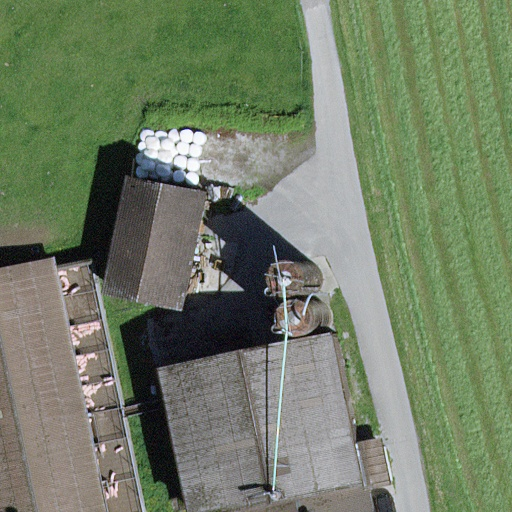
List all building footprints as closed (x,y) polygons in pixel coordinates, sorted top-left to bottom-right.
[(117,292),(184,307),(209,194),(142,179),(117,292)] [(0,322),(39,511),(109,511),(58,267),(0,278),(0,322)] [(0,511),(39,511),(0,322),(0,511)] [(374,511),(370,488),(394,483),(387,448),(362,454),(337,336),(177,369),(187,414),(170,418),(175,442),(192,439),(203,486),(183,490),(187,509),(207,506),(207,511),(374,511)] [(187,414),(177,369),(160,373),(170,418),(187,414)]
